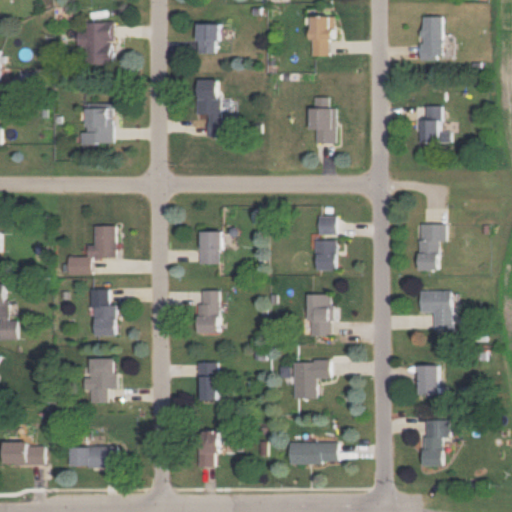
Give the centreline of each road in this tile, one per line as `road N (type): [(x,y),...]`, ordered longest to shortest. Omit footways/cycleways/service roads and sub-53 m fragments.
road 1 (residential): [(386,510),(384,0)]
road 2 (residential): [(163,0),(164,508)]
road 3 (residential): [(411,510),(0,511)]
road 4 (residential): [(0,186),(386,188)]
